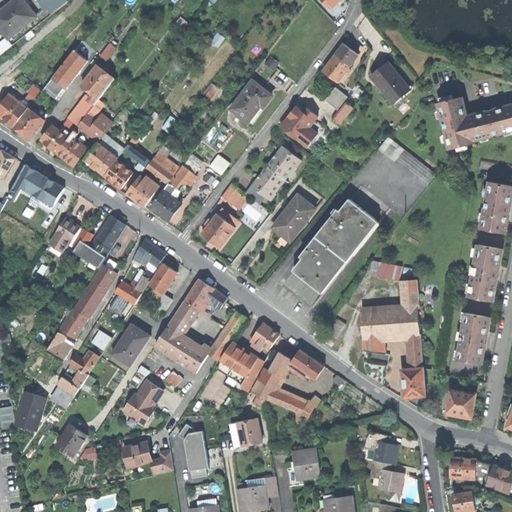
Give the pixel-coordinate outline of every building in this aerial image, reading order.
[(0,31),(7,40),(35,19),(20,0),(16,0),(0,12),(0,31)] [(50,16),(56,11),(48,0),(40,0),(36,2),(43,13),(47,11),(50,16)] [(48,0),(56,11),(67,2),(65,0),(48,0)] [(320,0),(331,11),(341,0),(320,0)] [(102,55),(107,60),(116,47),(111,43),(102,55)] [(344,44),(336,55),(350,65),(358,54),(344,44)] [(43,91),(52,98),(61,85),(67,89),(88,60),(74,50),(43,91)] [(325,71),(339,81),(350,65),(336,55),(332,61),(325,71)] [(382,88),(394,102),(410,89),(389,62),(380,69),(371,76),(381,89),(382,88)] [(94,93),(92,96),(89,100),(95,104),(115,78),(98,65),(83,85),(88,89),(94,93)] [(0,82),(0,92),(1,93),(15,80),(10,74),(0,82)] [(237,116),(244,121),(246,119),(249,121),(262,105),(264,107),(265,106),(273,96),(253,81),(233,109),(239,114),(237,116)] [(37,99),(43,91),(35,85),(29,93),(37,99)] [(52,98),(57,102),(67,89),(61,85),(52,98)] [(203,94),(211,99),(217,90),(210,85),(203,94)] [(0,116),(4,119),(14,127),(29,108),(22,103),(10,93),(8,96),(2,104),(0,106),(0,116)] [(88,93),(77,108),(87,115),(95,104),(89,100),(92,96),(88,93)] [(462,97),(438,103),(450,150),(474,144),(473,141),(467,117),(464,105),(462,97)] [(24,99),(22,103),(29,108),(31,105),(24,99)] [(334,121),(339,125),(353,107),(347,103),(334,121)] [(267,107),(265,106),(264,107),(262,105),(249,121),(246,119),(244,121),(252,127),(260,116),(267,107)] [(481,114),(467,117),(473,141),(511,131),(511,105),(499,109),(499,110),(491,112),(482,114),(481,114)] [(282,127),(300,140),(314,122),(318,116),(306,108),(304,112),(297,107),(289,117),(282,127)] [(29,108),(14,127),(22,133),(30,139),(45,120),(29,108)] [(77,108),(60,130),(64,134),(67,130),(72,134),(78,126),(87,115),(77,108)] [(90,134),(99,141),(107,130),(96,122),(87,115),(78,126),(90,134)] [(102,115),(96,122),(107,130),(109,128),(113,123),(102,115)] [(323,120),(318,116),(314,122),(319,126),(323,120)] [(109,128),(129,144),(135,137),(114,121),(113,123),(109,128)] [(145,124),(135,137),(139,140),(142,143),(152,129),(145,124)] [(49,146),(58,153),(71,136),(72,134),(67,130),(64,134),(60,130),(53,125),(41,140),(49,146)] [(75,166),(88,149),(71,136),(58,153),(66,159),(75,166)] [(135,137),(129,144),(134,147),(139,140),(135,137)] [(389,137),(380,147),(427,185),(436,174),(389,137)] [(95,168),(105,176),(117,160),(119,157),(99,141),(85,160),(95,168)] [(125,150),(147,167),(152,161),(139,151),(135,148),(134,147),(129,144),(125,150)] [(272,158),(267,166),(285,179),(295,166),(297,168),(302,161),(282,146),(277,153),(279,155),(277,157),(275,160),(272,158)] [(0,170),(2,172),(7,175),(17,159),(9,154),(2,150),(0,153),(0,170)] [(112,181),(122,189),(134,173),(117,160),(105,176),(112,181)] [(147,168),(169,184),(170,183),(175,176),(153,160),(152,161),(147,167),(147,168)] [(27,165),(9,197),(14,199),(16,200),(17,198),(23,188),(45,201),(49,203),(54,206),(65,187),(47,177),(27,165)] [(185,166),(171,184),(177,188),(178,189),(191,171),(185,166)] [(257,198),(262,201),(265,197),(271,201),(276,195),(274,193),(285,179),(267,166),(261,173),(263,175),(261,178),(259,181),(257,179),(251,186),(261,193),(257,198)] [(137,200),(145,207),(159,190),(140,176),(127,193),(137,200)] [(511,186),(491,182),(482,229),(506,233),(509,219),(508,218),(509,210),(511,201),(511,200),(511,186)] [(169,184),(164,191),(171,196),(177,188),(171,184),(170,183),(169,184)] [(223,194),(234,202),(242,191),(232,183),(223,194)] [(260,204),(262,201),(257,198),(261,193),(251,186),(246,193),(260,204)] [(177,188),(171,196),(175,199),(180,191),(178,189),(177,188)] [(161,213),(170,220),(182,204),(175,199),(171,196),(164,191),(152,207),(161,213)] [(283,234),(292,241),(316,208),(298,195),(274,227),(283,234)] [(20,210),(23,205),(16,200),(14,199),(6,213),(15,219),(18,214),(20,210)] [(295,270),(324,293),(380,221),(350,199),(337,216),(334,214),(332,217),(331,218),(333,220),(312,248),(310,246),(307,249),(306,251),(308,253),(295,270)] [(243,212),(258,220),(263,212),(248,204),(243,212)] [(211,240),(221,247),(236,226),(228,221),(232,216),(221,208),(203,234),(211,240)] [(29,215),(20,210),(18,214),(27,219),(29,215)] [(24,224),(27,219),(18,214),(15,219),(24,224)] [(96,240),(112,249),(127,225),(119,220),(112,215),(96,240)] [(64,236),(72,241),(81,227),(74,222),(66,218),(57,232),(64,236)] [(84,229),(79,238),(89,243),(96,231),(90,227),(87,231),(84,229)] [(60,243),(64,236),(57,232),(53,239),(60,243)] [(74,246),(84,252),(89,243),(79,238),(74,246)] [(57,247),(60,243),(53,239),(50,243),(57,247)] [(138,254),(144,258),(149,261),(159,267),(167,253),(157,246),(147,240),(138,254)] [(503,249),(479,245),(470,297),(494,302),(496,284),(497,275),(499,267),(500,266),(503,249)] [(143,264),(145,262),(142,260),(144,258),(138,254),(134,259),(143,264)] [(148,264),(148,270),(154,274),(159,267),(149,261),(148,264)] [(370,275),(400,281),(403,267),(372,261),(370,275)] [(151,285),(164,294),(179,272),(172,267),(165,263),(151,285)] [(103,264),(93,280),(109,290),(116,277),(114,270),(110,267),(103,264)] [(141,270),(135,279),(141,283),(145,275),(146,273),(141,270)] [(148,270),(146,273),(145,275),(151,279),(154,274),(148,270)] [(141,283),(137,289),(143,293),(151,279),(145,275),(141,283)] [(186,301),(201,311),(209,299),(216,288),(207,283),(201,278),(186,301)] [(135,279),(132,286),(137,289),(141,283),(135,279)] [(402,280),(405,310),(420,309),(418,293),(417,279),(402,280)] [(93,280),(87,290),(103,299),(109,290),(93,280)] [(116,293),(136,305),(143,293),(137,289),(132,286),(123,281),(120,287),(116,293)] [(228,298),(216,288),(209,299),(222,307),(228,298)] [(89,317),(91,318),(103,299),(87,290),(75,309),(89,317)] [(173,300),(164,294),(157,306),(165,312),(173,300)] [(184,337),(201,311),(186,301),(169,328),(184,337)] [(82,328),(89,317),(75,309),(62,330),(76,338),(82,328)] [(119,320),(124,323),(130,313),(125,309),(119,320)] [(393,336),(409,335),(422,334),(420,309),(405,310),(362,313),(364,338),(385,336),(393,336)] [(210,354),(218,361),(247,317),(237,311),(209,354),(210,354)] [(490,318),(467,314),(458,360),(482,365),(484,350),(484,349),(485,340),(487,332),(488,332),(490,318)] [(269,349),(280,335),(271,329),(263,323),(253,338),(265,346),(269,349)] [(113,354),(131,366),(151,336),(145,332),(133,324),(113,354)] [(209,354),(184,337),(169,328),(157,346),(173,357),(197,372),(209,354)] [(93,342),(106,350),(114,337),(101,329),(93,342)] [(57,354),(66,359),(72,348),(62,342),(66,336),(60,332),(49,349),(57,354)] [(409,335),(410,345),(422,344),(422,334),(409,335)] [(386,354),(385,336),(364,338),(365,351),(372,352),(386,354)] [(263,349),(265,346),(253,338),(251,341),(263,349)] [(249,376),(258,360),(242,350),(231,344),(222,360),(234,367),(248,375),(249,376)] [(410,345),(412,369),(424,368),(422,344),(410,345)] [(169,363),(173,357),(157,346),(152,353),(169,363)] [(54,359),(57,354),(49,349),(46,354),(54,359)] [(79,368),(80,369),(89,374),(100,356),(91,350),(84,360),(79,368)] [(298,366),(317,379),(326,366),(313,358),(301,350),(295,360),(293,363),(298,366)] [(295,372),(298,366),(293,363),(295,360),(281,352),(270,370),(285,378),(290,369),(295,372)] [(390,355),(386,354),(372,352),(371,360),(389,363),(390,355)] [(205,365),(210,354),(209,354),(197,372),(199,374),(205,365)] [(71,363),(79,368),(84,360),(77,355),(74,359),(71,363)] [(259,358),(258,360),(249,376),(251,377),(244,389),(249,391),(266,362),(259,358)] [(139,371),(147,376),(150,370),(142,365),(139,371)] [(244,382),(248,375),(234,367),(230,374),(244,382)] [(277,391),(285,378),(270,370),(266,368),(253,391),(271,401),(277,391)] [(415,396),(426,395),(424,368),(412,369),(402,369),(404,397),(415,396)] [(79,373),(73,383),(81,388),(89,375),(89,374),(80,369),(78,372),(79,373)] [(251,377),(249,376),(248,375),(244,382),(241,387),(244,389),(251,377)] [(59,383),(63,386),(76,395),(81,388),(73,383),(63,376),(59,383)] [(164,390),(149,380),(139,396),(136,394),(125,411),(146,425),(157,407),(154,405),(157,400),(164,390)] [(49,409),(62,417),(76,395),(63,386),(49,409)] [(476,393),(452,389),(448,414),(459,416),(472,418),(476,393)] [(307,404),(277,391),(271,401),(302,413),(307,404)] [(19,425),(35,430),(45,397),(37,395),(29,392),(19,425)] [(316,396),(311,401),(316,406),(317,407),(321,400),(316,396)] [(256,398),(253,404),(265,409),(267,403),(256,398)] [(309,400),(307,404),(302,413),(310,416),(316,406),(311,401),(309,400)] [(0,407),(4,429),(17,426),(13,405),(0,407)] [(238,422),(243,446),(250,444),(262,442),(257,418),(238,422)] [(57,446),(75,457),(89,435),(82,430),(71,423),(57,446)] [(187,434),(194,478),(210,475),(208,467),(221,465),(219,449),(208,450),(205,431),(187,434)] [(376,450),(374,459),(397,464),(399,455),(401,445),(390,442),(392,435),(370,431),(366,448),(370,449),(376,450)] [(124,448),(129,468),(153,462),(153,461),(150,449),(148,442),(124,448)] [(294,451),(298,479),(310,478),(322,476),(318,448),(294,451)] [(161,452),(163,458),(166,472),(176,469),(171,450),(161,452)] [(163,458),(153,461),(153,462),(156,474),(166,472),(163,458)] [(463,458),(452,458),(451,478),(471,479),(471,481),(475,481),(475,486),(484,490),(486,485),(493,466),(476,459),(463,458)] [(379,488),(402,493),(403,483),(406,473),(395,471),(397,464),(374,459),(370,476),(381,478),(379,488)] [(493,466),(486,485),(508,494),(511,484),(511,473),(508,472),(493,466)] [(266,478),(267,486),(269,498),(280,496),(277,477),(266,478)] [(239,490),(242,511),(255,511),(256,511),(270,510),(269,498),(267,486),(239,490)] [(471,491),(452,495),(454,504),(455,511),(465,511),(475,510),(471,491)] [(325,499),(326,511),(355,511),(352,494),(325,499)] [(381,503),(379,511),(402,511),(404,508),(381,503)]
